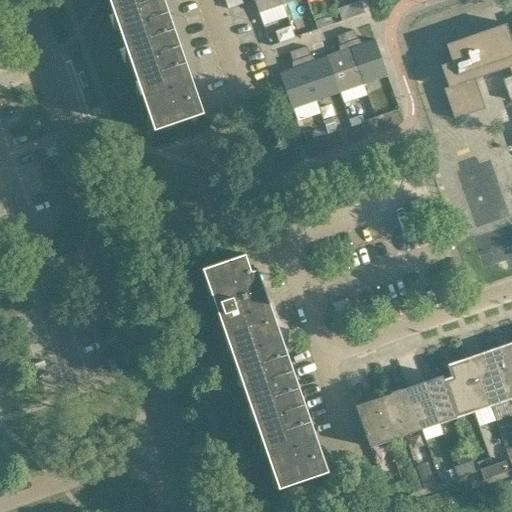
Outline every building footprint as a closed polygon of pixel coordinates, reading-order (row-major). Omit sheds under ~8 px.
[(110,0),(155,129),(202,113),(162,0),(110,0)] [(225,0),(228,9),(243,3),(241,0),(225,0)] [(283,5),(281,0),(254,0),(259,13),(283,5)] [(332,23),(330,16),(315,21),(318,28),(332,23)] [(511,35),(510,36),(506,23),(446,44),(452,61),(441,65),(448,87),(444,88),(454,118),(484,108),(474,78),(510,66),(511,72),(511,75),(503,78),(511,100),(511,99),(511,35)] [(388,76),(375,39),(357,46),(356,41),(358,40),(355,30),(346,33),(364,84),(388,76)] [(364,84),(346,33),(337,36),(341,46),(343,45),(345,50),(328,56),(340,92),(364,84)] [(340,92),(328,56),(310,62),(309,57),(311,56),(308,46),(299,49),(317,101),(340,92)] [(317,101),(299,49),(290,52),(294,62),(296,61),(298,66),(280,72),(293,109),(317,101)] [(331,107),(320,111),(322,116),(324,122),(333,119),(335,118),(331,107)] [(333,119),(324,122),(327,133),(336,129),(333,119)] [(279,487),(326,471),(280,337),(257,269),(251,271),(245,254),(203,268),(279,487)] [(347,298),(332,303),(339,322),(354,317),(347,298)] [(511,342),(499,347),(507,372),(498,375),(506,399),(511,397),(511,342)] [(507,372),(499,347),(482,353),(490,378),(482,381),(490,405),(506,399),(498,375),(507,372)] [(490,378),(482,353),(465,359),(473,384),(465,387),(473,411),(490,405),(482,381),(490,378)] [(473,384),(465,359),(447,365),(451,378),(443,381),(456,417),(473,411),(465,387),(473,384)] [(456,417),(443,381),(442,376),(424,382),(438,423),(456,417)] [(438,423),(424,382),(407,388),(421,429),(438,423)] [(421,429),(407,388),(390,394),(405,435),(421,429)] [(405,435),(390,394),(373,400),(388,440),(405,435)] [(373,400),(355,406),(369,447),(388,440),(373,400)] [(505,461),(492,465),(496,475),(509,471),(505,461)] [(455,468),(458,478),(476,472),(472,462),(455,468)] [(496,475),(492,465),(480,469),(484,480),(496,475)]
